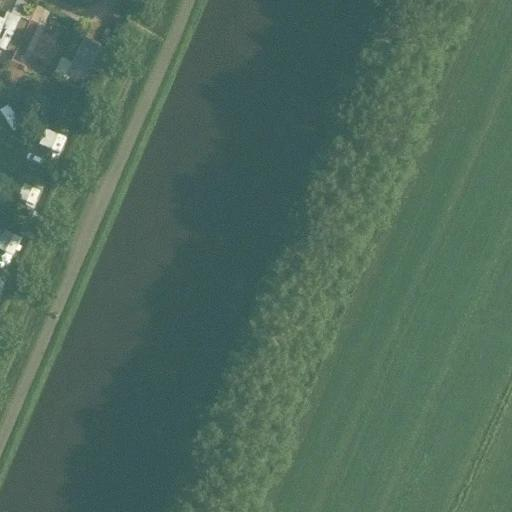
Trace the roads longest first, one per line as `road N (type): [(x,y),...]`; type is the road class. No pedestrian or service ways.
road 1 (unclassified): [(186,511),(400,0)]
road 2 (unclassified): [(0,440),(185,0)]
